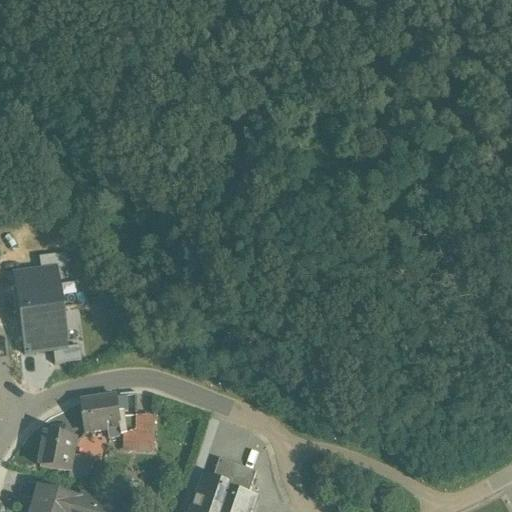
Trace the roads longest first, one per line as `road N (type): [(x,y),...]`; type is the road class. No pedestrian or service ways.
road 1 (residential): [(290,447),(249,421),(128,381),(85,385),(14,420)]
road 2 (residential): [(441,511),(354,459),(290,447)]
